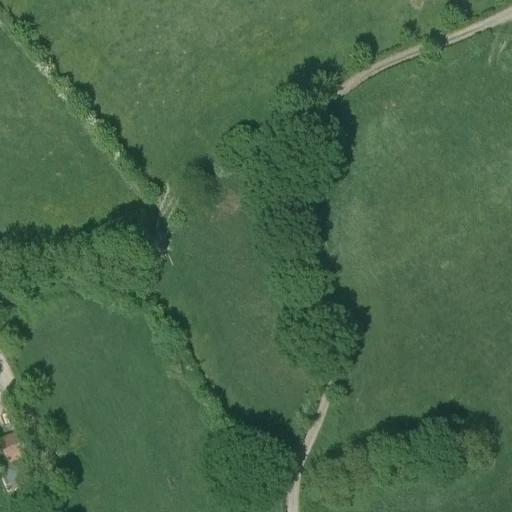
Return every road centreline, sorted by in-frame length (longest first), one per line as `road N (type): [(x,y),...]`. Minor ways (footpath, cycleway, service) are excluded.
road 1 (track): [(511,11),(364,74),(318,113),(296,149),(294,225),(331,327),(335,364),(300,458),(292,511)]
road 2 (track): [(52,511),(27,416),(0,365)]
